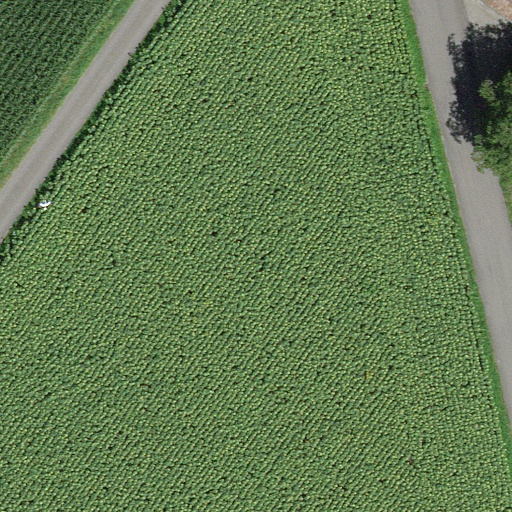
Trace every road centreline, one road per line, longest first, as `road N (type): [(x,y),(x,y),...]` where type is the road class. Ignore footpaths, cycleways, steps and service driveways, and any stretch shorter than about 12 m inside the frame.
road 1 (unclassified): [(511,342),(434,0)]
road 2 (unclassified): [(0,214),(151,0)]
